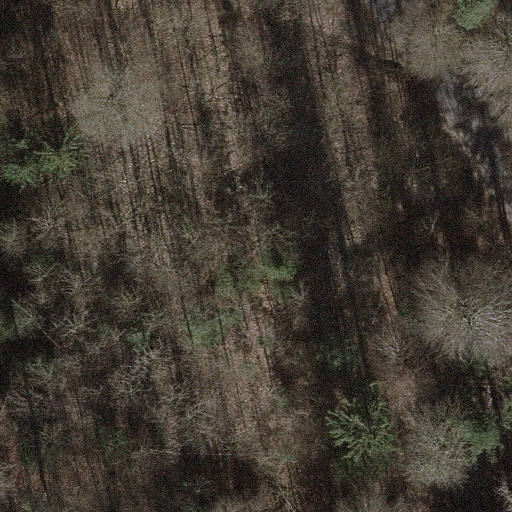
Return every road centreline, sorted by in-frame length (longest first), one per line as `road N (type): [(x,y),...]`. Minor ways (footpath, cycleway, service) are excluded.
road 1 (track): [(444,74),(264,0)]
road 2 (track): [(444,74),(511,182)]
